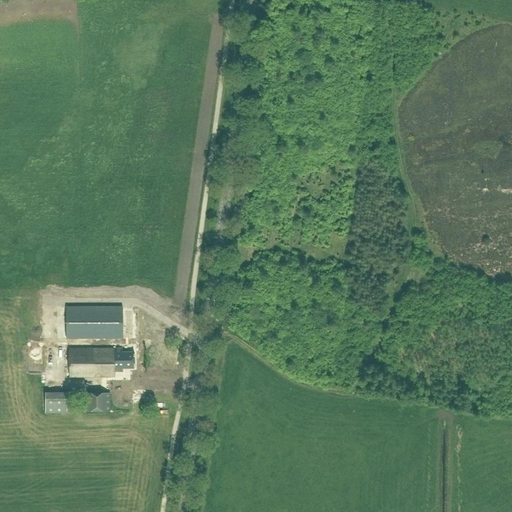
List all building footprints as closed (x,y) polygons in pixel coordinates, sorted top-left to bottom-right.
[(50,281),(60,280),(59,269),(49,269),(50,281)] [(122,306),(66,306),(66,338),(122,338),(122,306)] [(69,376),(94,376),(94,374),(100,374),(100,376),(114,375),(114,372),(122,372),(122,368),(134,368),(134,352),(122,352),(122,348),(69,349),(69,376)] [(45,392),(45,413),(72,413),(72,392),(45,392)] [(110,411),(110,394),(83,392),(81,411),(110,411)]
